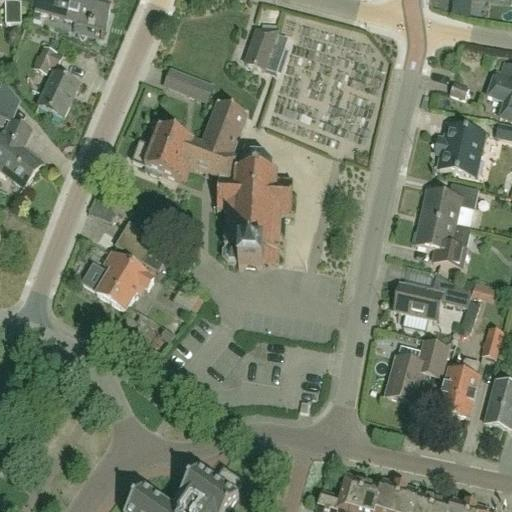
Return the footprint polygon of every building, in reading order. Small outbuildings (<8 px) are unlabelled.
[(22,29),(21,7),(21,0),(0,0),(0,6),(6,7),(6,29),(22,29)] [(115,0),(38,0),(34,16),(107,34),(115,0)] [(272,78),(281,54),(273,51),(278,38),(256,36),(245,69),(265,76),(272,78)] [(57,56),(43,50),(39,61),(36,60),(33,67),(35,68),(33,73),(47,79),(50,74),(52,75),(53,72),(57,73),(63,61),(57,57),(57,56)] [(500,122),(511,126),(511,68),(505,67),(502,77),(496,75),(488,101),(505,107),(500,122)] [(65,123),(81,89),(53,77),(38,111),(65,123)] [(214,89),(193,81),(185,100),(207,108),(214,89)] [(449,99),(466,105),(470,93),(454,87),(449,99)] [(239,265),(238,271),(250,272),(263,273),(262,268),(277,269),(279,220),(290,221),(291,195),(292,186),(274,184),(274,177),(270,177),(270,171),(269,168),(268,166),(264,161),(262,160),(260,159),(258,159),(256,160),(251,161),(249,162),(244,163),(234,159),(249,119),(218,108),(203,148),(194,144),(195,141),(179,136),(178,139),(156,132),(149,150),(139,147),(133,166),(146,171),(148,178),(158,181),(163,178),(185,187),(189,173),(203,178),(218,184),(217,209),(217,216),(226,217),(224,253),(227,253),(223,259),(223,261),(223,262),(224,263),(225,265),(227,266),(228,267),(232,268),(236,267),(239,265)] [(0,129),(4,131),(10,118),(0,114),(0,129)] [(3,138),(0,141),(0,173),(25,192),(43,168),(24,154),(33,135),(10,125),(4,139),(3,138)] [(511,131),(498,129),(495,141),(511,144),(511,131)] [(475,181),(484,138),(449,130),(439,173),(475,181)] [(427,195),(421,222),(471,233),(475,215),(475,214),(479,194),(452,188),(449,200),(427,195)] [(462,272),(466,252),(471,233),(421,222),(415,250),(437,254),(434,266),(462,272)] [(115,250),(158,278),(166,263),(129,229),(115,250)] [(93,270),(83,288),(97,297),(96,298),(125,316),(139,292),(146,296),(154,284),(112,257),(105,269),(111,273),(108,278),(93,270)] [(467,312),(470,305),(472,299),(437,279),(433,295),(400,288),(394,316),(436,326),(441,306),(467,312)] [(478,292),(475,301),(497,308),(500,299),(478,292)] [(470,305),(467,312),(468,313),(461,333),(472,337),(482,309),(470,305)] [(498,365),(505,337),(490,333),(481,362),(498,365)] [(396,362),(385,401),(417,410),(425,379),(441,383),(450,352),(424,345),(418,368),(396,362)] [(449,374),(438,415),(469,423),(480,382),(475,381),(479,367),(465,364),(462,377),(449,374)] [(485,426),(511,434),(511,391),(495,387),(485,426)] [(216,484),(199,472),(178,501),(179,502),(175,507),(173,511),(144,491),(129,511),(229,511),(238,499),(235,497),(242,486),(224,473),(216,484)] [(54,502),(70,511),(86,485),(70,476),(54,502)] [(356,511),(365,483),(347,478),(340,500),(322,495),(317,511),(356,511)] [(374,511),(381,488),(365,483),(356,511),(374,511)] [(393,511),(401,488),(396,486),(396,487),(383,483),(381,488),(374,511),(393,511)] [(401,488),(393,511),(412,511),(418,494),(407,491),(407,490),(401,488)] [(418,494),(412,511),(431,511),(435,499),(418,494)] [(448,511),(451,504),(435,499),(431,511),(448,511)] [(452,502),(451,504),(448,511),(468,511),(470,506),(465,504),(464,505),(452,502)]
